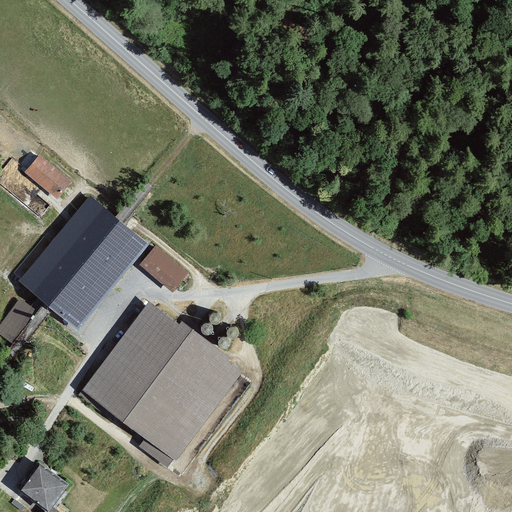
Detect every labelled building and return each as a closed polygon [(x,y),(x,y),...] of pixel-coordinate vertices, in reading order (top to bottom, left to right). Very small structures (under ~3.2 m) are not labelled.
[(74,184),(42,161),(28,180),(60,203),(74,184)] [(153,249),(93,200),(21,287),(80,336),(153,249)] [(190,278),(159,254),(145,272),(175,297),(190,278)] [(20,296),(0,324),(0,331),(14,342),(38,308),(20,296)] [(246,379),(149,308),(85,396),(148,443),(141,453),(174,477),(246,379)] [(69,491),(43,471),(23,499),(41,511),(55,511),(54,511),(69,491)]
